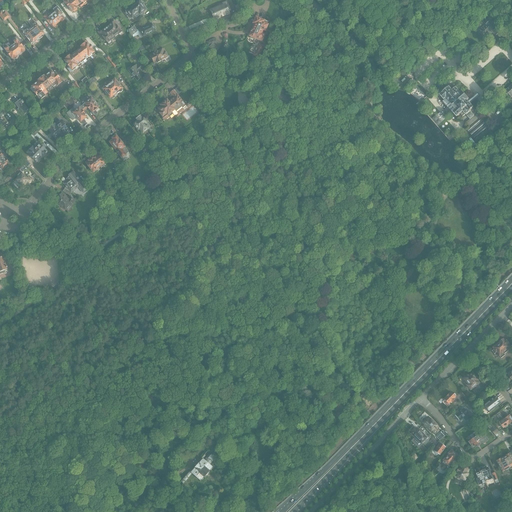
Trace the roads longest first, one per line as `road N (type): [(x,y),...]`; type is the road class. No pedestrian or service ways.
road 1 (primary): [(511,278),(282,511)]
road 2 (primary): [(292,511),(511,287)]
road 3 (residential): [(21,213),(64,156),(191,55),(166,0)]
road 4 (residential): [(310,511),(420,398)]
road 5 (residential): [(0,87),(111,0)]
road 6 (residential): [(511,432),(470,455),(420,398)]
road 7 (residential): [(425,353),(511,266)]
